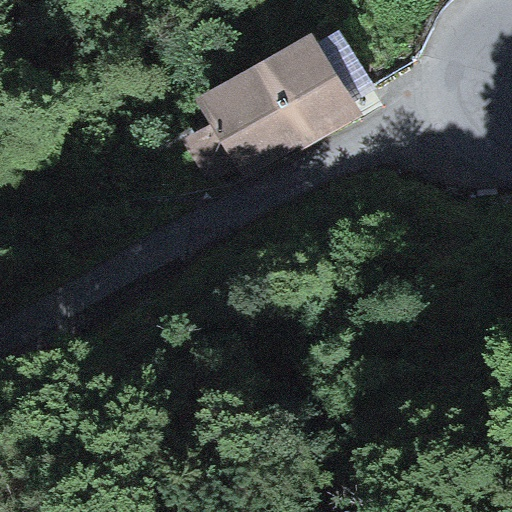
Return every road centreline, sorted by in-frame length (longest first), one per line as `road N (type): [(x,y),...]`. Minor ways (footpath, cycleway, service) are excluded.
road 1 (track): [(447,99),(0,331)]
road 2 (unclassified): [(511,8),(466,32),(449,64),(447,99),(465,131),(511,150)]
